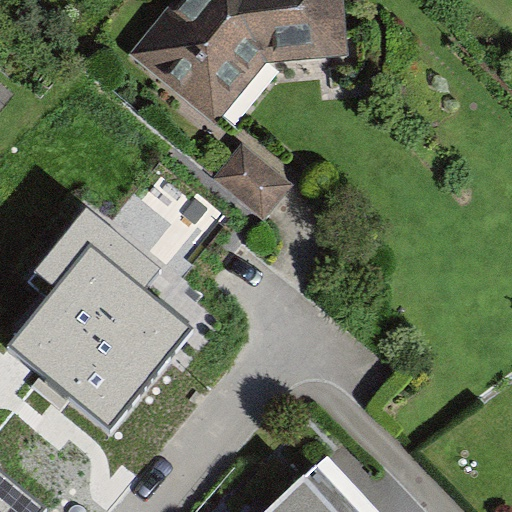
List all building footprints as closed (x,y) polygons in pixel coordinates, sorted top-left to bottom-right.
[(188,0),(155,41),(243,113),(295,49),(375,44),(372,0),(188,0)] [(277,217),(302,181),(247,143),(222,179),(277,217)] [(106,160),(54,229),(101,264),(153,195),(106,160)] [(181,367),(7,224),(0,232),(0,382),(100,465),(181,367)] [(367,511),(312,456),(255,511),(367,511)]
